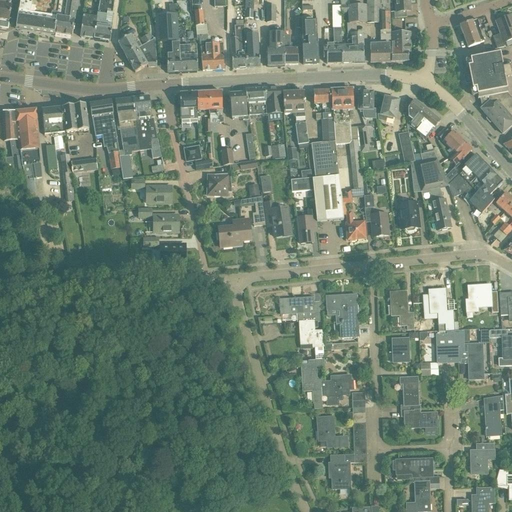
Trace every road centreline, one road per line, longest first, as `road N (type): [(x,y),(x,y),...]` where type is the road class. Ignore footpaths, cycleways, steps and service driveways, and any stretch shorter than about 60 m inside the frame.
road 1 (tertiary): [(426,80),(382,74),(167,83)]
road 2 (residential): [(307,511),(233,280)]
road 3 (residential): [(371,264),(380,449)]
road 4 (residential): [(173,136),(202,259),(214,281),(233,280)]
road 5 (tertiary): [(167,83),(78,89),(0,77)]
road 6 (residential): [(371,264),(483,254),(511,268)]
road 7 (residential): [(233,280),(371,264)]
road 8 (tertiary): [(511,167),(426,80)]
